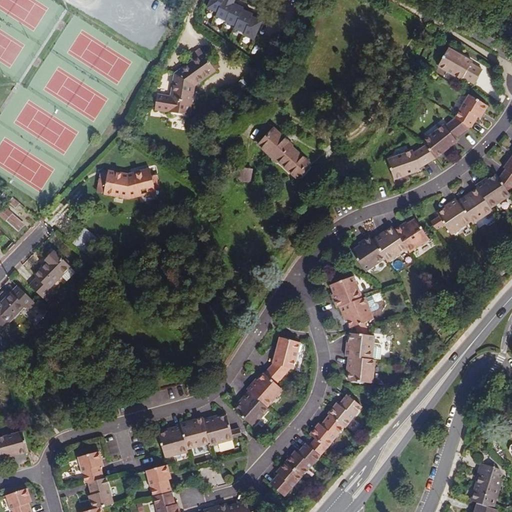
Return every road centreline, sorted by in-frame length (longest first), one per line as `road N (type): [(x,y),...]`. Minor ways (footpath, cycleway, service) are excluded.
road 1 (residential): [(294,280),(213,393),(52,448),(45,472),(54,511)]
road 2 (residential): [(294,280),(323,358),(311,406),(245,484),(193,499)]
road 3 (residential): [(511,109),(450,176),(338,227),(294,280)]
road 4 (secondary): [(467,349),(332,504)]
road 5 (secondary): [(349,511),(467,349)]
road 6 (residential): [(511,377),(499,362),(476,369),(426,511)]
